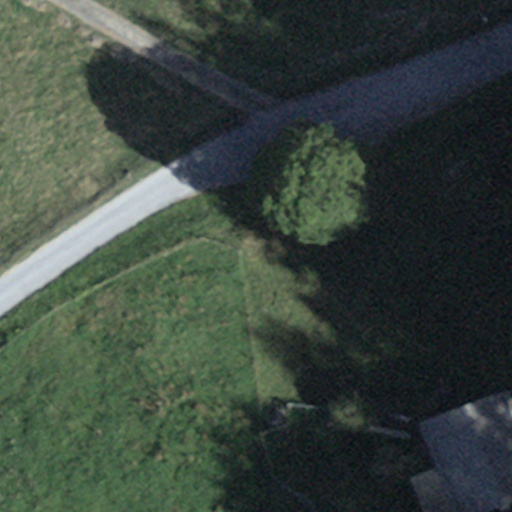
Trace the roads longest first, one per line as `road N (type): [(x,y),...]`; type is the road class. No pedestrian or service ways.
road 1 (unclassified): [(511,37),(212,159),(0,292)]
road 2 (track): [(287,127),(71,0)]
